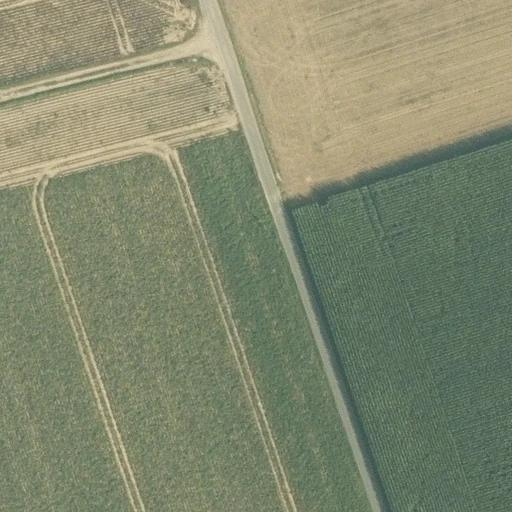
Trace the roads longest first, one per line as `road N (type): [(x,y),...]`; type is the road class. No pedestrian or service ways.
road 1 (unclassified): [(380,511),(208,0)]
road 2 (track): [(221,41),(0,98)]
